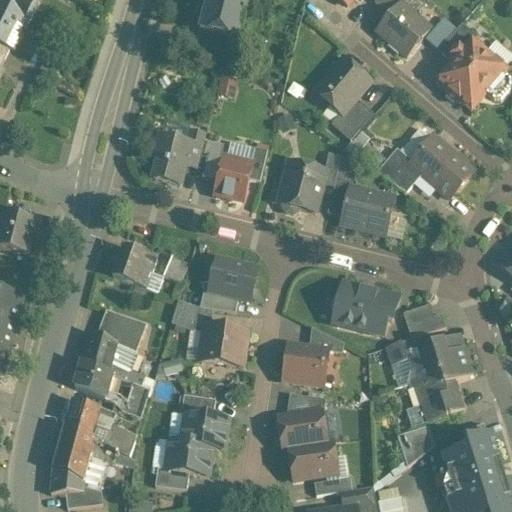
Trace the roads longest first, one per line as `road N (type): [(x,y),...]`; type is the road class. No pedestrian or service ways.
road 1 (secondary): [(29,511),(34,420),(91,206)]
road 2 (residential): [(248,481),(273,311),(293,241)]
road 3 (residential): [(293,241),(96,186)]
road 4 (secondary): [(96,186),(97,154),(140,0)]
road 5 (residential): [(460,283),(293,241)]
road 6 (residential): [(511,416),(481,311),(460,283)]
